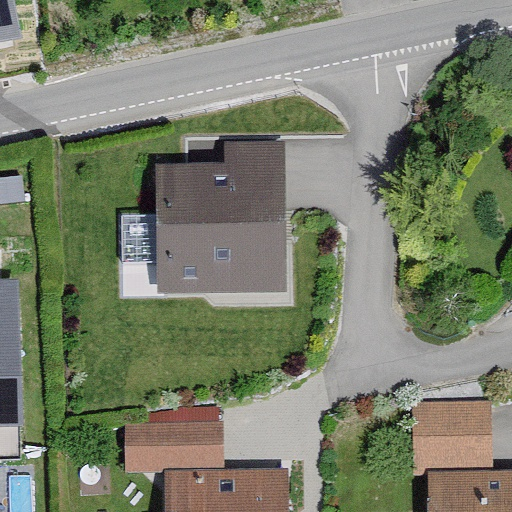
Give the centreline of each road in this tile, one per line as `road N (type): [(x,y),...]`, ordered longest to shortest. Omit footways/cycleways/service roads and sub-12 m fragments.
road 1 (residential): [(351,37),(377,347),(435,352),(511,337)]
road 2 (unclassified): [(0,109),(351,37)]
road 3 (unclassified): [(351,37),(511,5)]
